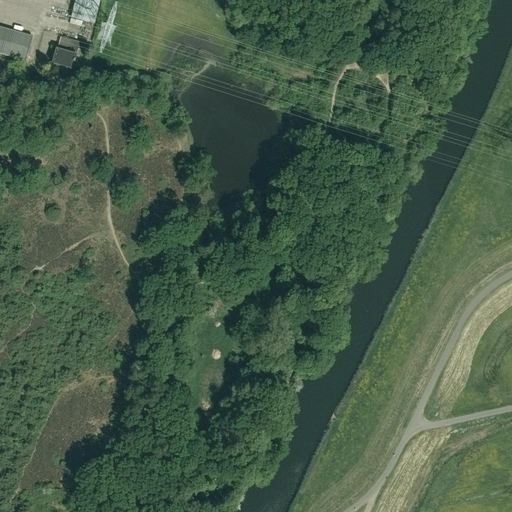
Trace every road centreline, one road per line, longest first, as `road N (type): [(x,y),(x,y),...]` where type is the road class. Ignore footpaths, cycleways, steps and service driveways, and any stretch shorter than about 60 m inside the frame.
road 1 (track): [(212,511),(276,398),(308,268),(330,213),(356,194),(389,109),(381,75),(349,63)]
road 2 (track): [(304,0),(349,54),(316,156),(282,213),(242,254),(194,287),(158,293)]
road 3 (track): [(158,293),(186,173),(166,114),(120,100),(0,114)]
road 4 (track): [(139,511),(156,475),(149,445),(166,350),(158,293)]
road 5 (track): [(158,293),(138,279),(113,231),(104,121),(95,104)]
